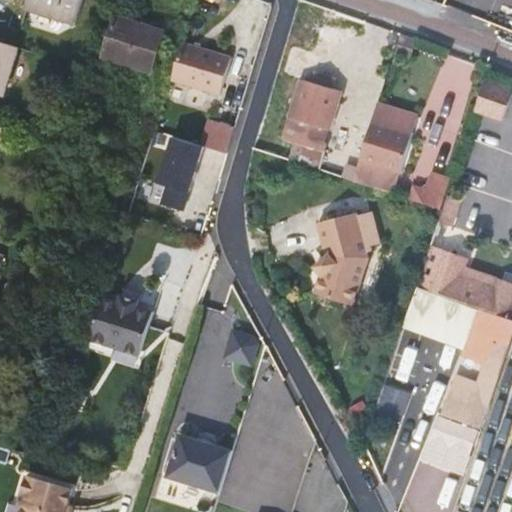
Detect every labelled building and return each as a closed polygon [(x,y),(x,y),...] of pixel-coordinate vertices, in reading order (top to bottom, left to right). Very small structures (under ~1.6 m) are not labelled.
[(29,0),(27,8),(77,23),(83,0),(29,0)] [(152,71),(164,32),(132,23),(134,16),(118,12),(104,56),(152,71)] [(132,23),(164,32),(166,26),(134,16),(132,23)] [(232,50),(183,35),(172,73),(221,87),(232,50)] [(0,41),(0,94),(4,95),(20,48),(16,46),(0,41)] [(312,86),(329,92),(332,82),(315,77),(312,86)] [(312,86),(301,83),(291,117),(329,129),(339,95),(329,92),(312,86)] [(511,98),(511,92),(485,84),(475,112),(504,122),(511,98)] [(375,121),(414,134),(419,117),(380,105),(375,121)] [(329,129),(291,117),(282,144),(293,147),(313,153),(320,156),(329,129)] [(395,194),(414,134),(375,121),(357,182),(366,185),(395,194)] [(212,123),(203,150),(226,157),(235,130),(212,123)] [(162,208),(183,215),(203,150),(173,141),(159,187),(167,190),(162,208)] [(293,147),(289,160),(309,166),(317,169),(322,156),(320,156),(313,153),(293,147)] [(454,179),(434,172),(430,185),(424,188),(416,186),(411,200),(443,210),(447,198),(454,179)] [(443,210),(438,224),(452,229),(460,202),(447,198),(443,210)] [(358,215),(322,225),(333,265),(317,271),(324,274),(318,290),(355,303),(370,256),(367,246),(380,242),(373,215),(359,218),(358,215)] [(497,285),(464,274),(466,267),(468,261),(441,251),(426,294),(478,311),(509,321),(511,312),(511,281),(500,278),(497,285)] [(500,278),(466,267),(464,274),(497,285),(500,278)] [(120,299),(104,295),(91,338),(142,353),(155,310),(140,305),(142,299),(122,293),(120,299)] [(484,428),(505,367),(511,346),(511,321),(509,321),(478,311),(464,354),(489,362),(481,385),(456,377),(444,415),(484,428)] [(262,343),(257,335),(235,328),(227,356),(256,365),(262,343)] [(388,384),(380,411),(404,419),(412,391),(388,384)] [(9,400),(7,408),(21,412),(24,405),(9,400)] [(21,412),(7,408),(0,431),(0,433),(14,437),(21,412)] [(235,449),(183,433),(170,475),(222,491),(235,449)] [(12,451),(0,447),(0,459),(8,462),(12,451)] [(77,486),(31,473),(23,502),(28,503),(24,511),(74,511),(76,505),(71,504),(77,486)]
